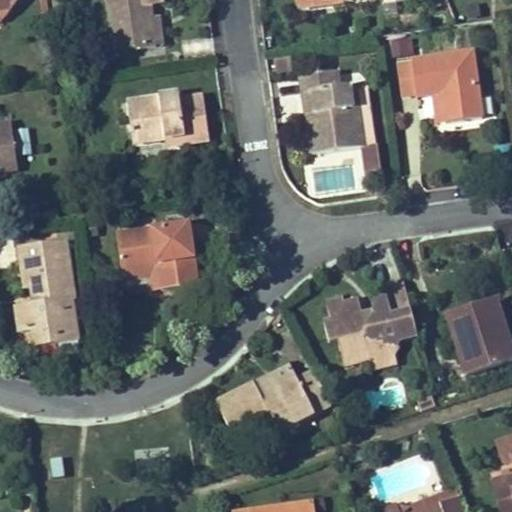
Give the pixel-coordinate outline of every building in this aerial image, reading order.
[(0,0),(0,12),(6,17),(18,0),(0,0)] [(107,0),(115,54),(157,48),(153,19),(152,7),(162,5),(162,2),(177,0),(107,0)] [(296,0),(298,9),(310,7),(309,0),(296,0)] [(160,18),(153,19),(157,48),(163,47),(160,18)] [(391,57),(415,56),(413,36),(390,38),(391,57)] [(482,120),(473,53),(412,62),(412,67),(416,95),(417,98),(434,96),(442,95),(446,125),(482,120)] [(293,71),(291,58),(274,60),(276,74),(293,71)] [(376,147),(368,87),(364,87),(364,85),(338,88),(336,73),(302,77),(312,155),(362,149),(363,150),(378,147),(378,146),(376,147)] [(210,141),(203,98),(180,101),(179,95),(127,103),(133,145),(166,140),(184,137),(185,145),(210,141)] [(446,125),(442,95),(434,96),(438,126),(446,125)] [(0,173),(17,171),(11,125),(0,126),(0,173)] [(185,145),(184,137),(166,140),(167,148),(185,145)] [(382,172),(378,147),(363,150),(367,184),(370,184),(369,174),(382,172)] [(383,182),(382,172),(369,174),(370,184),(383,182)] [(197,287),(189,226),(117,236),(122,270),(158,265),(161,292),(197,287)] [(74,302),(65,243),(21,249),(27,291),(37,289),(39,305),(17,308),(21,334),(34,332),(37,349),(59,345),(57,329),(75,327),(71,302),(74,302)] [(161,292),(158,265),(122,270),(123,282),(150,278),(152,293),(161,292)] [(382,339),(389,328),(396,333),(397,337),(416,332),(405,286),(385,291),(387,300),(377,303),(372,311),(375,319),(372,324),(363,318),(359,301),(345,305),(344,300),(327,305),(331,321),(324,323),(329,344),(338,342),(363,335),(364,337),(359,346),(361,355),(370,361),(373,370),(397,364),(395,356),(399,349),(391,344),(384,346),(382,339)] [(511,362),(511,353),(495,303),(449,318),(458,347),(455,347),(458,356),(466,353),(473,375),(511,362)] [(77,343),(75,327),(57,329),(59,345),(77,343)] [(361,355),(359,346),(364,337),(363,335),(338,342),(344,367),(370,361),(361,355)] [(473,375),(466,353),(458,356),(465,378),(473,375)] [(296,382),(289,368),(272,377),(279,391),(296,382)] [(330,408),(313,374),(296,382),(279,391),(272,377),(217,404),(233,437),(269,419),(276,434),(330,408)] [(436,409),(433,398),(418,403),(421,413),(436,409)] [(511,511),(511,439),(498,444),(505,465),(511,462),(511,482),(510,477),(493,483),(502,511),(511,511)] [(88,482),(89,476),(79,474),(78,480),(88,482)] [(464,511),(457,490),(423,502),(426,511),(423,511),(400,511),(398,506),(380,511),(464,511)] [(423,511),(426,511),(423,502),(413,506),(415,511),(423,511)] [(315,511),(314,503),(251,511),(315,511)]
